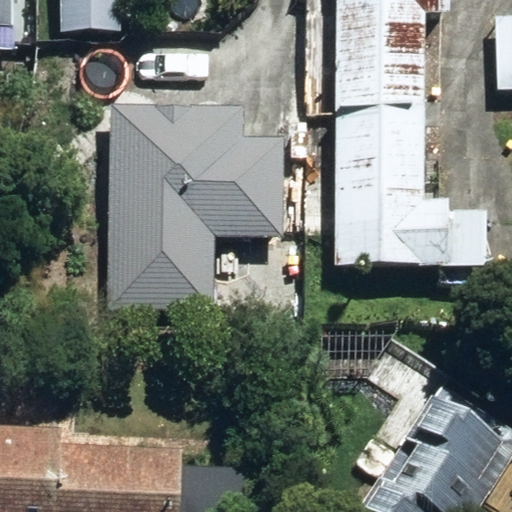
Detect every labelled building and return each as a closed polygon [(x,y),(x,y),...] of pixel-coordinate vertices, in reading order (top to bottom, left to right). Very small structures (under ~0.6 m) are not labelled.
[(0,0),(0,38),(13,38),(12,0),(0,0)] [(56,0),(57,42),(111,41),(110,0),(56,0)] [(440,38),(440,0),(330,0),(329,128),(419,128),(419,38),(440,38)] [(511,31),(488,30),(485,117),(511,118),(511,31)] [(103,324),(210,324),(210,253),(279,254),(280,154),(239,153),(239,123),(106,123),(103,324)] [(418,224),(419,129),(331,129),(330,282),(484,283),(485,224),(418,224)] [(92,511),(92,510),(53,508),(54,452),(0,449),(0,432),(57,434),(58,363),(0,360),(0,511),(92,511)] [(366,511),(482,511),(511,466),(511,456),(435,406),(366,511)] [(233,501),(232,511),(285,511),(285,500),(233,501)]
